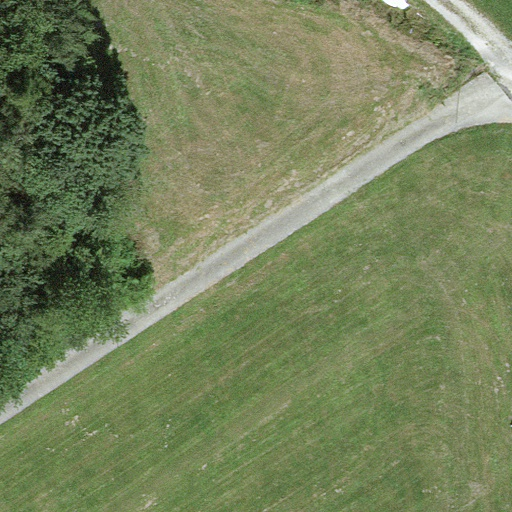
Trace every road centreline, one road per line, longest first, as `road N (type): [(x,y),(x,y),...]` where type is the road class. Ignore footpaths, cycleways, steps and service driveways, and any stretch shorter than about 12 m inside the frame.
road 1 (track): [(0,409),(418,131),(511,87)]
road 2 (track): [(511,83),(423,0)]
